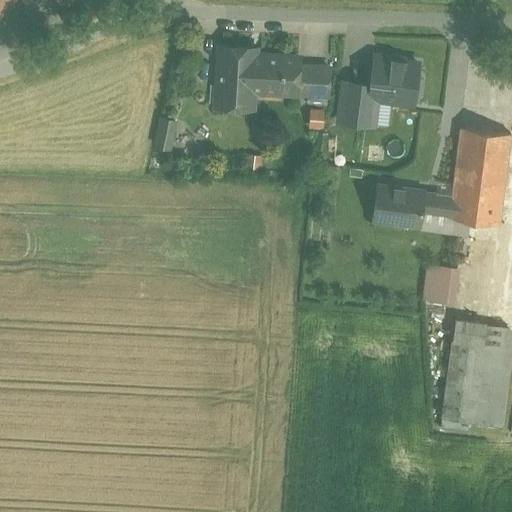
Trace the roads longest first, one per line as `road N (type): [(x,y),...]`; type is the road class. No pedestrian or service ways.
road 1 (unclassified): [(511,27),(178,14),(159,0)]
road 2 (tertiary): [(154,0),(80,42),(0,70)]
